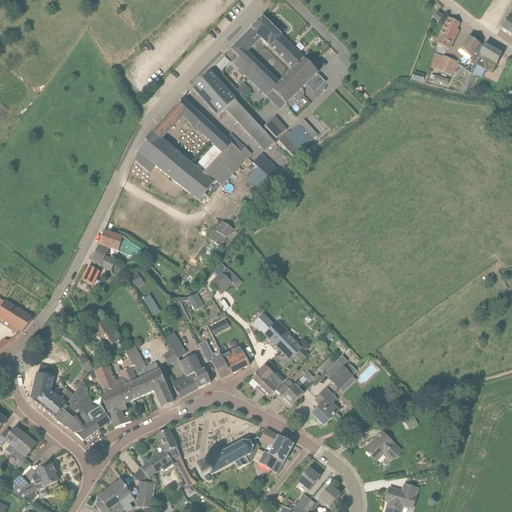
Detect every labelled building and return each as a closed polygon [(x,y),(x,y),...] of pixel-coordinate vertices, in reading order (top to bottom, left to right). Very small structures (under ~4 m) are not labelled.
[(511,10),(508,17),(500,30),(511,38),(511,10)] [(442,18),(437,13),(433,18),(438,23),(442,18)] [(279,35),(262,18),(251,29),(260,39),(267,46),(279,35)] [(448,19),(436,44),(436,45),(449,51),(455,38),(452,37),(459,24),(448,19)] [(248,52),(260,39),(251,29),(231,49),(240,59),(237,61),(235,64),(260,88),(264,93),(277,80),(248,52)] [(281,37),(279,35),(267,46),(289,67),(301,56),(282,36),(281,37)] [(456,65),(459,67),(469,73),(464,86),(463,86),(461,92),(464,92),(483,48),(479,46),(480,45),(469,38),(458,53),(462,56),(457,63),(456,65)] [(481,79),(482,76),(485,71),(492,75),(496,66),(496,65),(501,55),(484,45),(483,48),(464,92),(470,93),(476,76),(481,79)] [(217,64),(223,70),(231,62),(225,56),(217,64)] [(317,75),(318,74),(301,56),(289,67),(291,69),(278,82),(277,80),(264,93),(281,110),(305,86),(314,95),(325,84),(317,75)] [(455,74),(459,67),(456,65),(457,63),(443,56),(439,65),(432,62),(430,68),(452,77),(453,73),(455,74)] [(415,72),(414,78),(423,81),(425,74),(415,72)] [(192,89),(205,103),(222,87),(209,73),(192,89)] [(434,82),(448,84),(450,78),(435,76),(434,82)] [(243,95),(251,89),(246,83),(238,89),(243,95)] [(217,117),(226,109),(234,101),(222,87),(205,103),(217,117)] [(247,160),(241,154),(246,149),(230,135),(228,138),(226,140),(187,104),(189,102),(184,98),(164,120),(152,133),(150,136),(137,151),(133,160),(149,174),(155,167),(163,173),(198,203),(213,184),(214,184),(215,182),(221,188),(247,160)] [(235,101),(234,101),(226,109),(257,143),(265,152),(274,144),(266,136),(261,129),(235,101)] [(275,117),(264,127),(276,140),(287,130),(275,117)] [(318,136),(304,120),(298,125),(312,141),(318,136)] [(278,141),(294,159),(304,149),(289,132),(278,141)] [(281,191),(285,188),(290,182),(261,155),(252,164),(281,191)] [(209,240),(220,247),(220,248),(233,231),(222,223),(209,240)] [(118,252),(128,256),(135,257),(136,253),(139,254),(147,259),(149,255),(132,244),(123,238),(103,232),(98,246),(95,253),(105,257),(109,250),(118,253),(118,252)] [(91,262),(101,267),(110,272),(115,262),(105,257),(95,253),(91,262)] [(88,268),(81,281),(93,287),(98,277),(100,273),(88,268)] [(227,268),(221,274),(210,285),(221,295),(231,284),(236,289),(242,282),(227,268)] [(137,272),(129,276),(132,283),(140,278),(137,272)] [(149,296),(143,300),(148,308),(154,304),(149,296)] [(199,299),(195,302),(198,309),(203,307),(199,299)] [(190,304),(194,311),(198,309),(195,302),(190,304)] [(0,320),(18,332),(21,334),(32,320),(4,303),(0,310),(0,320)] [(277,323),(273,326),(267,320),(258,329),(280,352),(275,357),(284,367),(295,356),(303,349),(277,323)] [(116,343),(103,321),(95,326),(108,348),(116,343)] [(215,336),(220,333),(216,326),(211,328),(215,336)] [(329,333),(322,341),(326,345),(333,337),(329,333)] [(0,352),(10,344),(8,342),(4,339),(0,342),(0,352)] [(206,342),(199,345),(205,359),(213,355),(206,342)] [(62,372),(78,354),(69,347),(54,365),(62,372)] [(124,352),(125,353),(128,360),(131,367),(132,367),(135,366),(136,370),(139,374),(145,372),(146,371),(134,347),(124,352)] [(125,353),(124,352),(122,348),(117,351),(119,356),(125,353)] [(220,357),(229,377),(249,367),(240,348),(220,357)] [(295,356),(301,362),(308,355),(303,349),(295,356)] [(169,365),(177,360),(172,351),(164,357),(169,365)] [(109,364),(116,361),(112,353),(106,356),(109,364)] [(90,364),(85,356),(79,360),(87,373),(88,372),(93,370),(90,364)] [(95,357),(89,360),(92,366),(97,363),(95,357)] [(193,383),(197,391),(210,384),(204,370),(202,371),(199,364),(195,357),(179,364),(186,378),(186,379),(196,375),(198,381),(193,383)] [(229,377),(220,357),(211,362),(220,381),(229,377)] [(323,375),(335,362),(331,358),(319,370),(323,375)] [(126,387),(132,402),(141,398),(135,382),(133,383),(132,382),(136,380),(130,367),(131,367),(128,360),(122,363),(125,370),(120,373),(123,380),(125,383),(126,383),(128,386),(126,387)] [(283,383),(274,375),(276,372),(273,369),(275,368),(269,362),(265,366),(264,366),(251,379),(258,386),(256,388),(268,400),(272,395),(283,383)] [(157,366),(146,371),(145,372),(148,377),(150,375),(157,391),(154,392),(161,409),(173,404),(157,366)] [(38,406),(48,393),(52,380),(50,379),(52,371),(53,370),(51,370),(50,370),(41,368),(41,367),(39,367),(39,368),(37,376),(35,375),(30,400),(38,406)] [(341,367),(328,380),(339,391),(352,378),(351,377),(356,372),(350,367),(345,372),(341,367)] [(109,369),(100,372),(96,374),(97,378),(105,396),(106,396),(119,391),(115,383),(109,369)] [(93,370),(88,372),(93,380),(97,378),(96,374),(93,370)] [(272,395),(276,392),(291,407),(303,395),(320,378),(317,375),(314,378),(308,373),(303,378),(306,381),(297,390),(294,387),(295,386),(287,379),(283,383),(272,395)] [(148,377),(141,380),(137,382),(136,380),(132,382),(133,383),(135,382),(141,398),(154,392),(157,391),(150,375),(148,377)] [(179,400),(197,391),(193,383),(198,381),(196,375),(186,379),(186,378),(184,379),(185,382),(173,388),(179,400)] [(124,405),(132,402),(126,387),(128,386),(126,383),(125,383),(123,380),(115,383),(119,391),(124,405)] [(81,384),(73,396),(70,400),(54,420),(67,429),(68,428),(82,441),(83,441),(98,431),(91,422),(93,420),(90,415),(95,412),(94,411),(88,396),(84,387),(83,388),(81,384)] [(393,384),(385,391),(391,398),(399,392),(393,384)] [(46,413),(54,420),(70,400),(73,396),(65,390),(56,400),(46,413)] [(323,427),(337,413),(326,402),(332,396),(326,390),(315,402),(320,407),(312,416),(323,427)] [(101,398),(115,430),(130,423),(128,418),(124,420),(121,412),(126,410),(124,405),(119,391),(106,396),(105,396),(101,398)] [(56,400),(48,393),(38,406),(46,413),(56,400)] [(101,406),(94,411),(95,412),(90,415),(93,420),(91,422),(98,431),(110,422),(105,414),(106,414),(101,406)] [(414,417),(405,421),(409,429),(418,424),(414,417)] [(10,455),(25,437),(14,428),(10,434),(6,431),(0,438),(0,447),(1,448),(5,442),(8,445),(10,446),(5,451),(10,455)] [(176,449),(168,431),(157,437),(164,453),(165,454),(176,449)] [(265,431),(260,440),(260,441),(268,445),(258,465),(278,475),(293,446),(265,431)] [(400,451),(381,433),(364,450),(376,462),(387,451),(394,458),(400,451)] [(36,445),(25,437),(10,455),(20,463),(15,470),(21,475),(31,465),(24,459),(25,458),(26,458),(36,445)] [(248,441),(249,443),(242,442),(203,463),(204,465),(196,469),(201,479),(203,478),(206,482),(209,483),(212,481),(213,478),(212,476),(235,464),(238,470),(246,466),(253,461),(259,448),(253,438),(248,441)] [(174,460),(185,478),(189,487),(196,484),(191,479),(189,476),(176,449),(165,454),(164,453),(148,464),(155,474),(161,470),(163,473),(174,466),(171,461),(174,460)] [(155,474),(148,464),(141,470),(148,479),(153,476),(155,474)] [(32,475),(31,477),(34,485),(30,487),(33,494),(57,482),(54,475),(56,474),(52,466),(32,475)] [(154,478),(153,476),(148,479),(141,470),(132,477),(140,484),(137,508),(151,509),(154,478)] [(309,492),(319,479),(308,470),(304,476),(303,475),(297,482),(309,492)] [(20,476),(5,490),(23,502),(28,496),(33,494),(30,487),(20,476)] [(122,507),(124,509),(126,511),(128,511),(133,509),(129,504),(134,500),(130,495),(131,495),(125,487),(124,487),(120,482),(109,490),(122,507)] [(388,503),(385,511),(401,511),(404,502),(413,505),(417,489),(404,485),(402,492),(389,489),(385,503),(388,503)] [(330,508),(340,496),(329,487),(319,499),(330,508)] [(115,511),(122,507),(109,490),(98,498),(97,498),(101,502),(95,507),(98,511),(115,511)] [(184,497),(181,492),(169,499),(172,505),(184,497)] [(293,510),(300,511),(310,501),(304,496),(293,510)] [(308,511),(315,504),(310,501),(300,511),(301,511),(308,511)]
